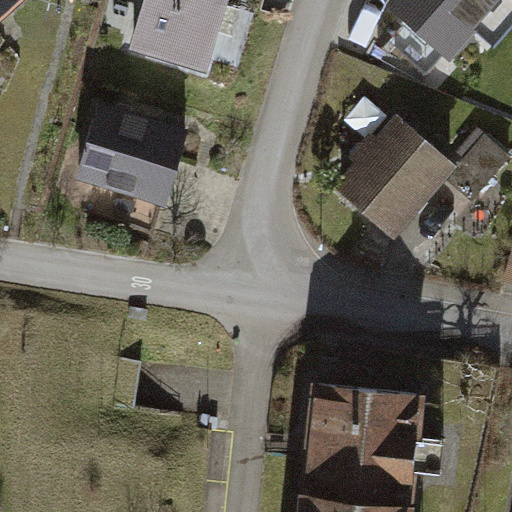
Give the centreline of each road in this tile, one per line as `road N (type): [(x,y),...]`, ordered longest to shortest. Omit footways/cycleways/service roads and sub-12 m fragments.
road 1 (residential): [(254,311),(271,166),(321,0)]
road 2 (residential): [(511,352),(254,311)]
road 3 (residential): [(254,311),(0,274)]
road 4 (residential): [(239,511),(254,311)]
